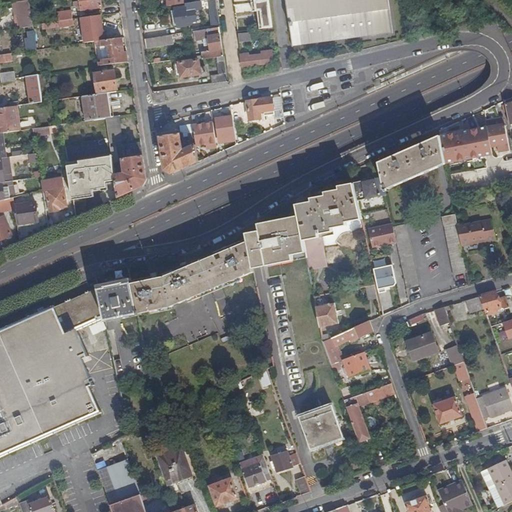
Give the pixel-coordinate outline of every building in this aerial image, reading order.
[(82,12),(103,9),(101,0),(80,0),(81,3),(78,4),(79,11),(82,11),(82,12)] [(393,33),(389,0),(285,0),(292,47),(293,47),(293,46),(391,33),(392,34),(393,33)] [(19,16),(21,31),(35,29),(35,26),(31,1),(20,3),(22,15),(19,15),(19,16)] [(196,3),(186,5),(187,8),(176,10),(176,12),(178,27),(178,29),(187,28),(187,27),(189,27),(189,24),(191,24),(197,23),(195,12),(202,10),(201,2),(196,3)] [(16,17),(19,16),(19,15),(22,15),(20,3),(15,3),(14,3),(16,17)] [(59,14),(60,22),(73,21),(72,12),(59,14)] [(95,43),(97,43),(110,41),(107,19),(88,22),(91,44),(95,43)] [(75,26),(74,21),(73,21),(60,22),(43,25),(44,30),(75,26)] [(202,54),(203,57),(203,61),(213,59),(213,60),(220,59),(225,58),(221,29),(195,33),(197,42),(207,41),(207,39),(210,39),(212,53),(202,54)] [(250,34),(238,35),(240,43),(252,42),(250,34)] [(30,43),(32,53),(38,52),(36,36),(33,36),(34,42),(30,43)] [(173,36),(146,40),(148,50),(175,46),(173,36)] [(105,67),(130,63),(128,53),(125,53),(124,53),(123,50),(124,50),(123,39),(110,41),(97,43),(97,46),(100,46),(101,49),(110,48),(111,60),(103,62),(103,64),(100,64),(100,66),(100,68),(105,67)] [(241,56),(243,68),(275,64),(273,53),(264,54),(265,57),(248,59),(248,56),(241,56)] [(13,55),(1,57),(1,64),(14,62),(13,55)] [(213,85),(228,82),(225,58),(220,59),(222,76),(213,77),(213,85)] [(187,77),(191,77),(207,74),(207,69),(201,70),(200,62),(178,65),(177,65),(176,66),(178,77),(178,78),(179,79),(187,77)] [(118,90),(115,72),(96,75),(99,93),(118,90)] [(17,82),(16,80),(16,73),(2,75),(3,84),(17,82)] [(33,105),(43,103),(40,76),(30,77),(33,105)] [(87,122),(93,122),(107,120),(112,119),(108,94),(104,95),(83,98),(87,122)] [(273,100),(248,103),(251,122),(261,120),(260,113),(264,113),(265,118),(275,116),(273,100)] [(0,134),(3,134),(22,132),(18,107),(10,108),(0,109),(0,134)] [(228,141),(236,140),(233,117),(216,120),(219,141),(228,140),(228,141)] [(124,143),(120,118),(112,119),(107,120),(111,145),(124,143)] [(101,174),(115,171),(114,164),(112,149),(111,145),(107,120),(93,122),(101,174)] [(487,123),(488,129),(491,147),(498,145),(499,154),(510,152),(504,120),(487,123)] [(67,154),(79,152),(75,124),(63,126),(67,154)] [(179,132),(157,135),(162,169),(170,174),(197,161),(193,124),(180,125),(181,131),(183,131),(184,137),(188,136),(193,148),(188,150),(188,149),(186,149),(186,151),(184,152),(183,149),(179,132)] [(216,143),(214,124),(196,127),(199,147),(207,145),(207,144),(216,143)] [(51,135),(50,128),(34,130),(35,137),(51,135)] [(488,129),(442,138),(447,166),(449,178),(488,170),(486,158),(493,157),(491,147),(488,129)] [(447,166),(442,138),(380,165),(383,180),(385,187),(387,195),(390,193),(389,191),(447,166)] [(116,176),(119,198),(144,187),(148,181),(142,145),(123,148),(125,160),(124,160),(126,175),(116,176)] [(67,154),(68,162),(80,158),(79,152),(67,154)] [(30,164),(39,163),(38,154),(29,155),(30,164)] [(0,184),(13,182),(12,175),(11,175),(9,158),(7,158),(0,159),(0,184)] [(82,215),(91,210),(89,196),(92,195),(92,194),(91,187),(97,187),(98,186),(95,167),(85,168),(86,176),(76,178),(82,215)] [(43,191),(42,182),(41,178),(34,179),(35,193),(43,191)] [(43,191),(43,193),(48,192),(51,213),(59,211),(59,209),(67,207),(63,179),(42,182),(43,191)] [(378,188),(385,187),(383,180),(376,181),(355,185),(356,189),(359,203),(380,198),(378,188)] [(0,202),(9,200),(9,198),(16,196),(13,182),(0,184),(0,202)] [(387,197),(387,195),(385,187),(378,188),(380,198),(387,197)] [(347,221),(362,218),(359,203),(356,189),(341,192),(342,196),(328,199),(329,203),(314,206),(315,209),(300,212),(301,221),(305,241),(323,238),(322,234),(334,232),(333,228),(348,225),(347,221)] [(43,193),(33,194),(34,202),(43,201),(43,193)] [(16,212),(16,206),(14,198),(9,200),(0,202),(0,213),(1,215),(16,212)] [(16,212),(18,225),(39,222),(36,203),(16,206),(16,212)] [(455,276),(468,274),(463,248),(459,228),(456,215),(444,218),(455,276)] [(0,241),(4,240),(3,237),(12,234),(4,217),(0,219),(0,241)] [(307,252),(305,241),(301,221),(261,228),(262,233),(247,235),(249,244),(255,269),(268,267),(268,265),(294,260),(293,254),(307,252)] [(497,241),(493,221),(459,228),(463,248),(482,244),(481,240),(486,239),(487,243),(497,241)] [(373,249),(397,243),(394,229),(393,225),(369,231),(373,249)] [(397,243),(407,291),(421,288),(407,226),(394,229),(397,243)] [(256,274),(255,269),(249,244),(167,279),(167,282),(173,309),(256,274)] [(393,267),(374,271),(379,295),(386,294),(385,290),(395,288),(397,285),(393,267)] [(152,313),(173,309),(167,282),(154,284),(154,281),(133,286),(140,316),(143,315),(142,312),(152,310),(152,313)] [(128,318),(140,316),(133,286),(133,285),(126,286),(126,284),(107,288),(107,290),(100,291),(106,318),(107,323),(120,320),(120,322),(128,320),(128,318)] [(369,302),(377,300),(373,287),(366,288),(369,302)] [(83,329),(106,318),(100,291),(100,290),(76,300),(83,329)] [(481,298),(486,310),(488,316),(503,311),(504,309),(504,310),(511,307),(511,296),(499,301),(496,294),(481,298)] [(481,298),(467,302),(471,315),(486,310),(481,298)] [(0,344),(42,441),(78,425),(102,414),(90,388),(95,386),(82,358),(89,355),(79,331),(83,329),(76,300),(0,333),(0,344)] [(318,308),(322,328),(340,325),(336,305),(318,308)] [(445,309),(436,312),(441,326),(450,323),(445,309)] [(374,333),(370,323),(331,341),(325,343),(333,365),(342,362),(345,361),(339,346),(350,341),(351,343),(374,333)] [(433,334),(408,343),(415,362),(440,354),(433,334)] [(0,458),(42,441),(0,344),(0,458)] [(448,351),(454,367),(465,364),(459,347),(448,351)] [(366,354),(345,361),(345,362),(351,379),(372,372),(366,354)] [(342,362),(333,365),(335,372),(343,369),(342,366),(344,366),(342,362)] [(467,370),(466,367),(462,368),(464,373),(461,374),(464,381),(470,379),(467,370)] [(273,385),(269,371),(263,374),(268,387),(273,385)] [(462,385),(466,397),(476,394),(472,382),(462,385)] [(398,400),(393,385),(346,402),(361,444),(371,440),(360,408),(393,396),(395,401),(398,400)] [(480,406),(485,420),(511,410),(511,404),(507,390),(478,401),(480,406)] [(466,397),(470,409),(480,406),(478,401),(476,394),(466,397)] [(446,398),(443,399),(444,403),(435,406),(442,425),(463,417),(456,395),(446,398)] [(470,409),(479,433),(489,429),(485,420),(480,406),(470,409)] [(334,407),(301,419),(311,448),(344,436),(334,407)] [(186,418),(190,429),(194,428),(191,417),(186,418)] [(180,421),(184,431),(190,429),(186,418),(180,421)] [(182,447),(159,455),(170,486),(193,478),(182,447)] [(94,456),(112,507),(143,496),(130,460),(110,468),(104,450),(94,456)] [(278,473),(293,468),(289,457),(288,453),(273,458),(278,473)] [(293,468),(302,465),(298,454),(289,457),(293,468)] [(249,488),(273,480),(265,457),(247,463),(250,468),(243,470),(249,488)] [(506,506),(511,503),(511,471),(507,461),(489,470),(498,488),(506,506)] [(498,488),(489,470),(482,473),(491,491),(498,488)] [(302,496),(311,493),(306,478),(297,481),(302,496)] [(233,480),(211,488),(218,507),(240,499),(233,480)] [(461,511),(474,506),(464,483),(451,489),(451,488),(440,493),(448,511),(461,511)] [(55,497),(61,495),(57,486),(52,488),(55,497)] [(498,488),(491,491),(500,509),(506,506),(498,488)] [(157,501),(167,497),(165,490),(155,494),(157,501)] [(143,498),(146,505),(156,502),(153,494),(143,498)] [(114,511),(148,511),(146,505),(143,498),(143,496),(112,507),(114,511)] [(433,511),(429,497),(407,504),(409,511),(433,511)] [(20,504),(22,511),(55,511),(54,508),(56,507),(55,504),(53,505),(51,498),(34,504),(32,500),(20,504)]
